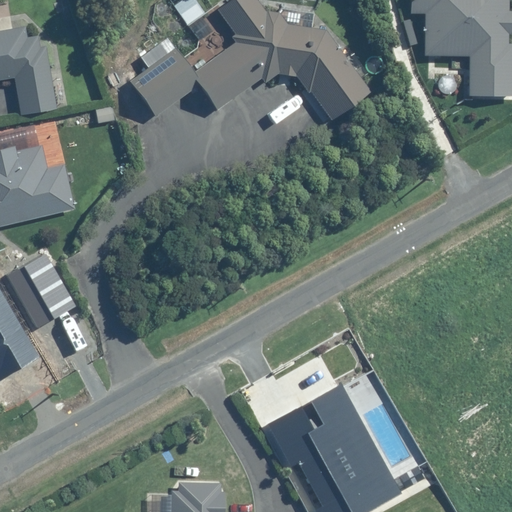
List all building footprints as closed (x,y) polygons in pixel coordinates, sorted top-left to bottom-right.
[(278,73),(295,74),(326,120),(367,92),(325,30),(284,25),(278,13),(267,13),(258,0),(228,0),(217,8),(234,33),(233,43),(194,72),(174,45),(127,79),(153,115),(198,83),(215,106),(259,74),(265,82),(278,73)] [(199,0),(181,0),(175,5),(200,40),(212,31),(201,16),(208,12),(199,0)] [(507,0),(409,0),(409,13),(427,13),(426,53),(467,53),(466,95),(511,95),(511,11),(507,12),(507,0)] [(0,78),(14,75),(21,112),(56,105),(44,47),(41,47),(38,34),(26,37),(23,26),(0,30),(0,78)] [(112,106),(92,108),(93,121),(114,119),(112,106)] [(0,225),(74,209),(64,165),(47,169),(42,146),(17,152),(16,146),(0,149),(0,225)] [(18,249),(0,257),(0,265),(19,303),(40,292),(18,249)] [(0,373),(33,356),(0,295),(0,373)] [(222,511),(223,483),(177,483),(177,491),(172,491),(171,511),(222,511)]
